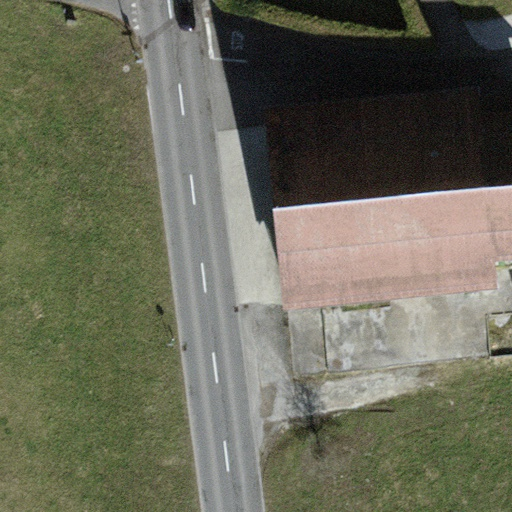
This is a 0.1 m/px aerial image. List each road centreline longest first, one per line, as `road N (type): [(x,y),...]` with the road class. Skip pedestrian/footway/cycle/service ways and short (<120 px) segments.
road 1 (tertiary): [(234,511),(174,53)]
road 2 (residential): [(174,53),(345,72),(511,66)]
